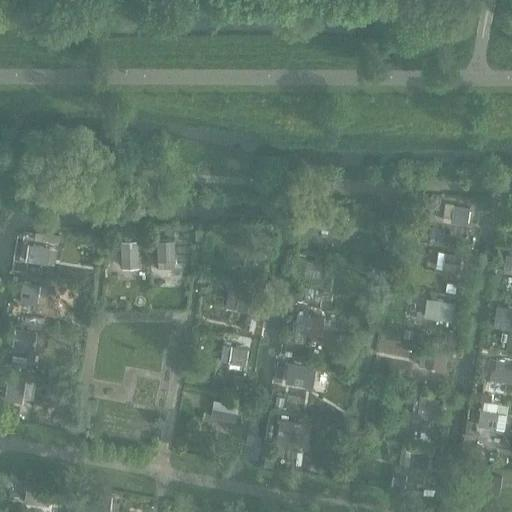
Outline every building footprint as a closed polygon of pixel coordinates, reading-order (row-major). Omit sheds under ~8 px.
[(454,204),(451,221),(467,224),(470,207),(454,204)] [(310,229),(326,231),(329,213),(313,211),(310,229)] [(247,252),(263,255),(266,238),(249,236),(247,252)] [(175,261),(174,240),(157,241),(158,262),(175,261)] [(140,267),(139,241),(122,241),(122,267),(140,267)] [(47,265),(49,247),(28,244),(25,263),(47,265)] [(459,272),(462,255),(445,252),(442,269),(459,272)] [(511,273),(511,255),(506,254),(503,272),(511,273)] [(320,280),(323,262),(307,260),(304,277),(320,280)] [(37,306),(40,283),(23,281),(19,303),(37,306)] [(254,314),(258,289),(241,286),(236,310),(254,314)] [(451,321),(454,303),(437,300),(434,318),(451,321)] [(510,330),(511,317),(511,308),(496,306),(493,327),(510,330)] [(293,329),(310,332),(312,316),(296,313),(293,329)] [(35,350),(37,332),(15,329),(12,347),(35,350)] [(245,365),(247,349),(221,345),(219,361),(228,363),(245,365)] [(443,371),(447,354),(429,351),(426,368),(443,371)] [(502,382),(506,361),(489,358),(485,380),(502,382)] [(303,386),(307,365),(288,362),(284,383),(303,386)] [(22,403),(26,377),(9,375),(5,400),(22,403)] [(436,420),(440,399),(420,395),(416,417),(436,420)] [(236,421),(239,404),(221,401),(218,418),(236,421)] [(495,429),(498,411),(480,409),(477,426),(495,429)] [(293,447),(297,422),(279,419),(275,444),(293,447)] [(412,448),(409,465),(427,468),(430,451),(412,448)] [(499,492),(501,477),(481,473),(478,489),(499,492)] [(48,506),(51,490),(27,486),(24,502),(48,506)] [(109,511),(112,497),(94,494),(91,511),(109,511)]
